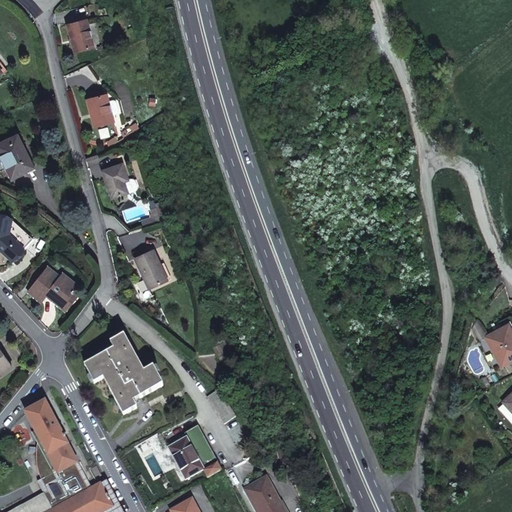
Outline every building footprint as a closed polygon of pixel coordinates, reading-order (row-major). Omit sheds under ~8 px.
[(68,25),(75,53),(94,47),(87,20),(68,25)] [(88,100),(95,127),(114,122),(107,95),(88,100)] [(23,146),(18,136),(0,144),(0,165),(5,164),(7,169),(12,179),(30,170),(20,148),(23,146)] [(30,170),(34,168),(23,146),(20,148),(30,170)] [(123,164),(103,171),(112,198),(128,193),(124,182),(128,180),(123,164)] [(136,191),(138,187),(136,181),(131,179),(128,180),(124,182),(128,194),(136,191)] [(164,217),(159,202),(154,204),(156,208),(152,209),(153,213),(150,214),(151,218),(142,221),(144,228),(161,222),(159,218),(164,217)] [(5,234),(8,219),(0,217),(0,251),(9,260),(20,249),(5,234)] [(29,238),(8,219),(5,234),(20,249),(29,238)] [(149,289),(168,281),(154,250),(135,259),(144,277),(149,289)] [(37,300),(42,293),(45,289),(52,295),(49,298),(60,307),(65,300),(62,298),(69,289),(72,284),(58,273),(55,276),(43,266),(24,290),(37,300)] [(149,289),(144,277),(137,280),(143,292),(149,289)] [(45,289),(42,293),(49,298),(52,295),(45,289)] [(74,294),(69,289),(62,298),(65,300),(60,307),(62,309),(74,294)] [(486,337),(477,320),(473,329),(479,341),(486,337)] [(486,337),(502,367),(511,361),(511,331),(508,325),(486,337)] [(148,376),(128,337),(115,343),(118,350),(88,366),(97,385),(105,380),(125,418),(139,411),(136,405),(166,389),(157,372),(148,376)] [(9,363),(0,351),(0,356),(7,365),(9,363)] [(236,364),(230,368),(236,376),(242,373),(236,364)] [(213,408),(224,401),(220,394),(209,401),(213,408)] [(511,394),(503,403),(504,403),(511,411),(511,394)] [(217,414),(228,407),(224,401),(213,408),(217,414)] [(33,412),(29,414),(32,420),(50,458),(71,448),(48,403),(33,412)] [(511,422),(511,411),(504,403),(499,409),(511,422)] [(217,414),(221,421),(233,414),(228,407),(217,414)] [(221,421),(225,428),(237,420),(233,414),(221,421)] [(110,511),(115,510),(100,482),(90,486),(78,466),(80,464),(71,448),(50,458),(32,420),(28,422),(35,434),(36,444),(37,452),(39,461),(41,470),(44,481),(48,489),(49,492),(10,511),(110,511)] [(203,471),(187,440),(169,450),(185,480),(203,471)] [(282,511),(265,479),(246,490),(258,511),(282,511)] [(115,510),(110,511),(124,511),(107,480),(100,482),(115,510)]
